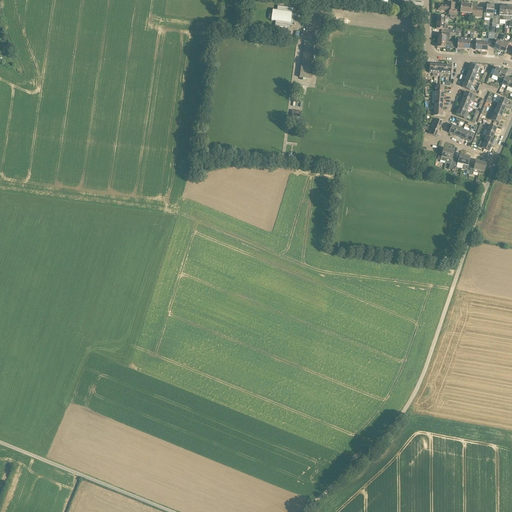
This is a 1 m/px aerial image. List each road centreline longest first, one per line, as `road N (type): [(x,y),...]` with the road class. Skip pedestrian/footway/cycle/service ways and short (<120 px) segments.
road 1 (unclassified): [(304,511),(398,421),(417,390),(484,195)]
road 2 (unclassified): [(0,442),(171,511)]
road 3 (residential): [(496,162),(443,137),(461,59)]
